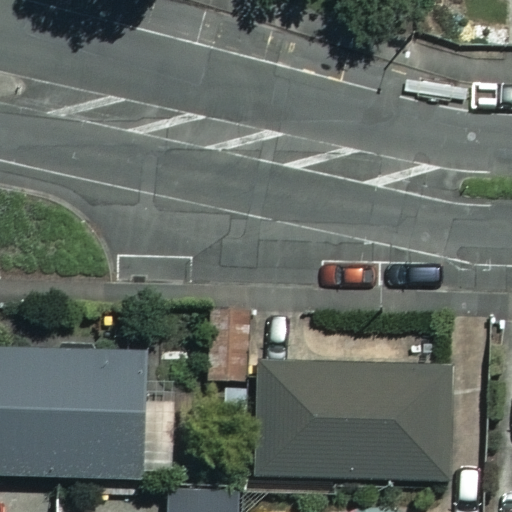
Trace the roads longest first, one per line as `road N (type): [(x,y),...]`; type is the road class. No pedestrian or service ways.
road 1 (tertiary): [(0,33),(462,139),(511,141)]
road 2 (tertiary): [(511,238),(0,131)]
